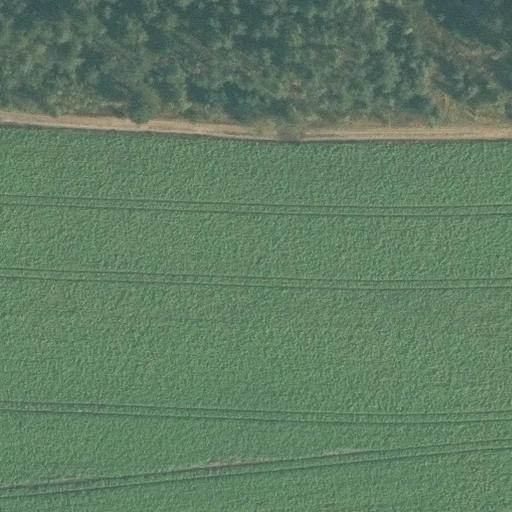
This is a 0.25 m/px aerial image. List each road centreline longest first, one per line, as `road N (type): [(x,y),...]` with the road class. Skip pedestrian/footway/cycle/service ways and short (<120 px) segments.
road 1 (track): [(447,135),(0,112)]
road 2 (track): [(425,0),(449,80),(447,135)]
